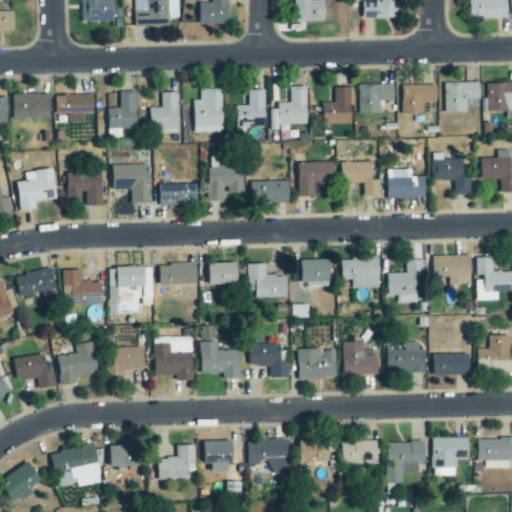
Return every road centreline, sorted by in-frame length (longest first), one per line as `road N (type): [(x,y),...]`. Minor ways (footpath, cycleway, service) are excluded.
road 1 (residential): [(0,447),(33,429),(87,417),(511,405)]
road 2 (residential): [(0,250),(61,239),(511,226)]
road 3 (residential): [(511,50),(0,65)]
